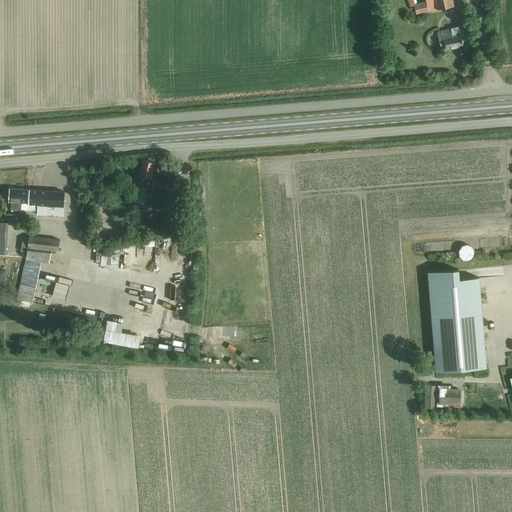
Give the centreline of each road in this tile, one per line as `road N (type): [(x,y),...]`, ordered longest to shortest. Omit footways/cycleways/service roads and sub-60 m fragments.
road 1 (primary): [(0,150),(511,107)]
road 2 (unclassified): [(0,164),(511,122)]
road 3 (unclassified): [(0,134),(511,94)]
road 4 (unknown): [(71,158),(66,293)]
